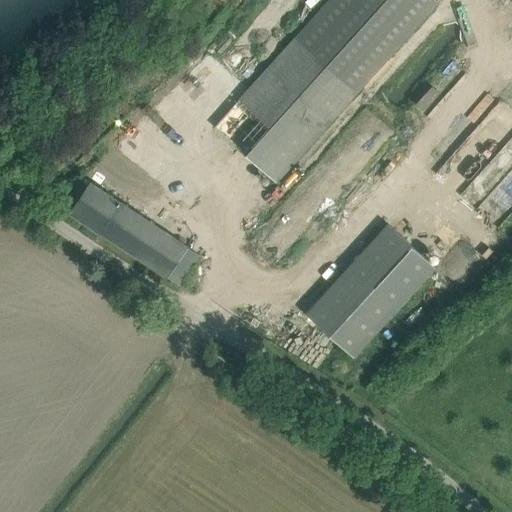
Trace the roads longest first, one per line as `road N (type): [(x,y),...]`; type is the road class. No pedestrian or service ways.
road 1 (unclassified): [(497,511),(321,377),(98,251),(0,182)]
road 2 (track): [(457,0),(184,300)]
